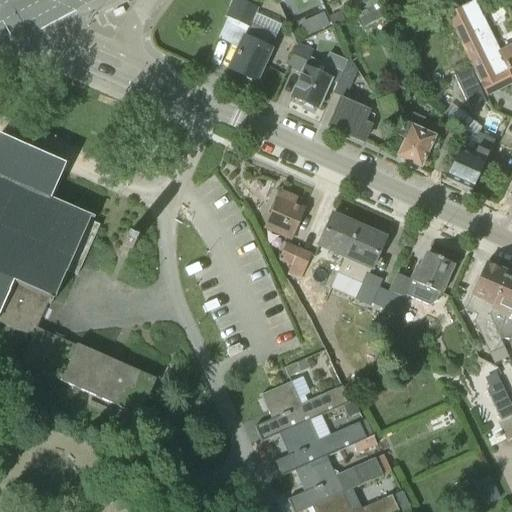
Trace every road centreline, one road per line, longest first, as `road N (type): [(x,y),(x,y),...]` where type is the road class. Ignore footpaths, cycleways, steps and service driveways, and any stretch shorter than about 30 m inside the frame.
road 1 (residential): [(261,511),(173,285),(161,189),(206,104)]
road 2 (residential): [(499,236),(206,104)]
road 3 (unclassified): [(146,76),(18,20)]
